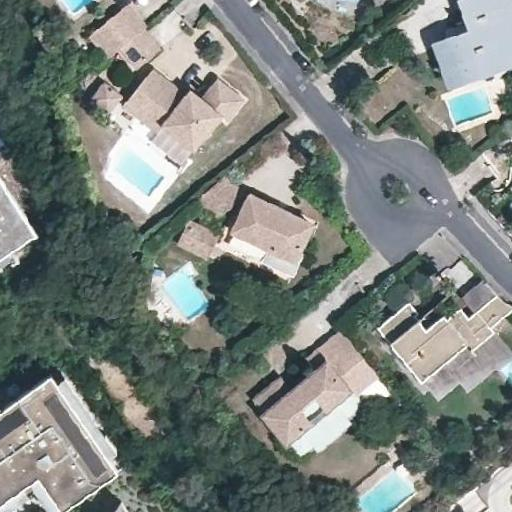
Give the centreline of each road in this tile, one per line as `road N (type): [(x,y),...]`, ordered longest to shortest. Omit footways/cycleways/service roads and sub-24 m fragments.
road 1 (residential): [(225,0),(366,165)]
road 2 (residential): [(432,199),(406,228),(377,225),(356,193),(366,165)]
